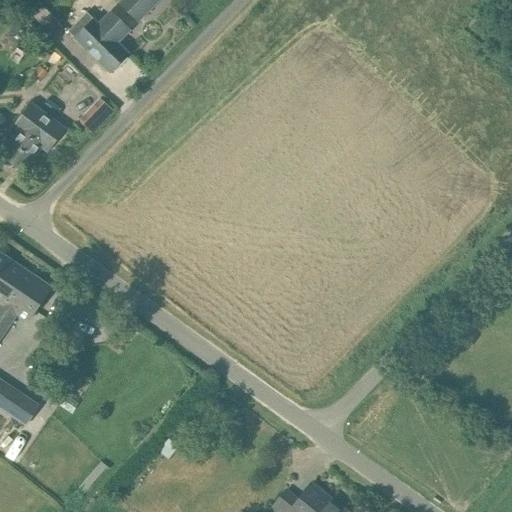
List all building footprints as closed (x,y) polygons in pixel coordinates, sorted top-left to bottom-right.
[(160,0),(120,0),(117,3),(137,23),(160,0)] [(88,13),(69,32),(75,38),(88,51),(110,73),(129,54),(119,43),(131,31),(112,12),(100,24),(95,19),(88,13)] [(101,98),(79,121),(90,132),(112,109),(101,98)] [(19,131),(0,155),(23,172),(42,148),(48,153),(54,144),(65,130),(31,103),(20,117),(13,126),(19,131)] [(51,288),(0,253),(0,301),(2,302),(3,303),(18,313),(29,321),(51,288)] [(3,303),(0,307),(0,340),(18,313),(3,303)] [(4,382),(0,388),(0,407),(26,425),(39,406),(4,382)] [(102,461),(76,491),(81,495),(107,466),(102,461)] [(275,511),(347,511),(312,483),(300,499),(287,488),(270,507),(275,511)]
